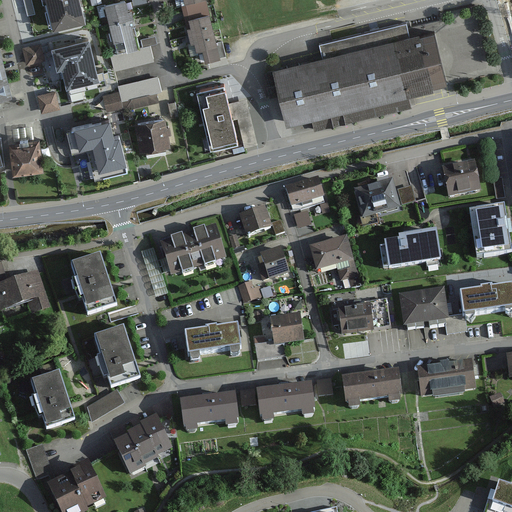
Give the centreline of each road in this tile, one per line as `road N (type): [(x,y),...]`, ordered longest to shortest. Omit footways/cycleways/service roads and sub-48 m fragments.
road 1 (tertiary): [(278,156),(511,101)]
road 2 (residential): [(156,0),(177,74),(251,76),(262,89),(278,156)]
road 3 (residential): [(331,368),(511,343)]
road 4 (tertiary): [(116,202),(278,156)]
road 5 (residential): [(125,235),(175,387)]
road 6 (residential): [(276,187),(125,235)]
road 7 (residential): [(175,387),(331,368)]
road 8 (residential): [(0,120),(34,111),(7,0)]
road 9 (residential): [(175,387),(51,460)]
road 10 (residential): [(331,368),(291,236)]
road 11 (residential): [(243,511),(320,491),(366,511)]
road 12 (residential): [(508,128),(383,160)]
